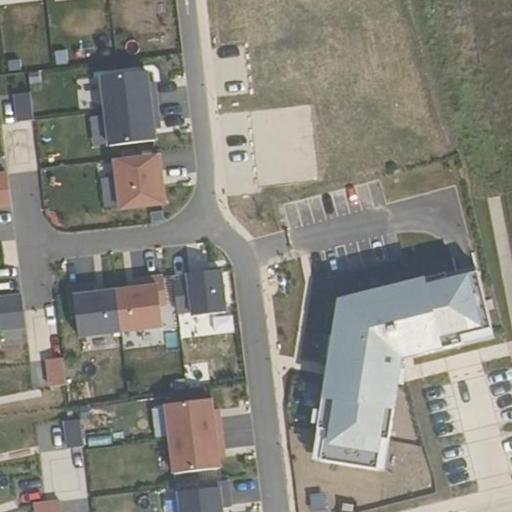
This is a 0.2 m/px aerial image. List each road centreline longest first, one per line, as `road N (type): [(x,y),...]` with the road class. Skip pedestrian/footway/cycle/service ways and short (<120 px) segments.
road 1 (residential): [(285,511),(253,257),(231,234),(216,231)]
road 2 (residential): [(216,231),(193,0)]
road 3 (residential): [(216,231),(35,250)]
road 4 (residential): [(35,250),(20,126)]
